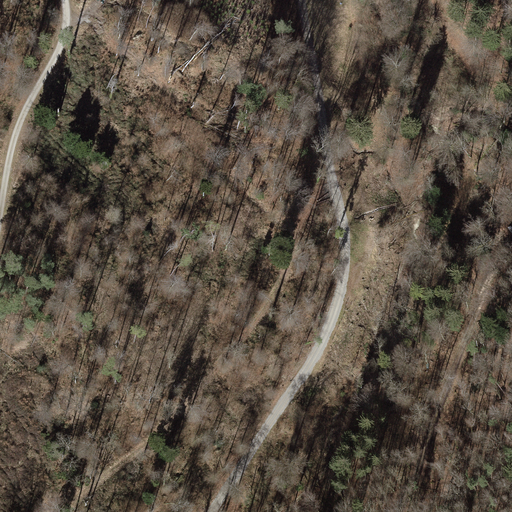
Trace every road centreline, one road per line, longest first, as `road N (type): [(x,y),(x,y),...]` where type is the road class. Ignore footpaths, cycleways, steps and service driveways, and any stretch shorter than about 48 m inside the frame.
road 1 (track): [(212,511),(308,369),(338,299),(344,247),(303,0)]
road 2 (track): [(508,239),(433,430),(391,511)]
road 3 (track): [(0,210),(13,138),(59,27),(60,0)]
